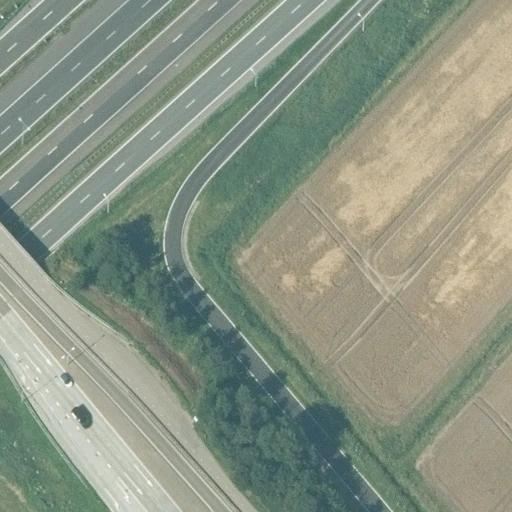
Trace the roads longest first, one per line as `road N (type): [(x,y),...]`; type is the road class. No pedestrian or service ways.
road 1 (motorway): [(0,275),(306,0)]
road 2 (unclassified): [(243,511),(0,242)]
road 3 (primary): [(219,511),(0,275)]
road 4 (motorway): [(0,197),(219,0)]
road 5 (motorway): [(150,0),(0,135)]
road 6 (primary): [(0,327),(121,473)]
